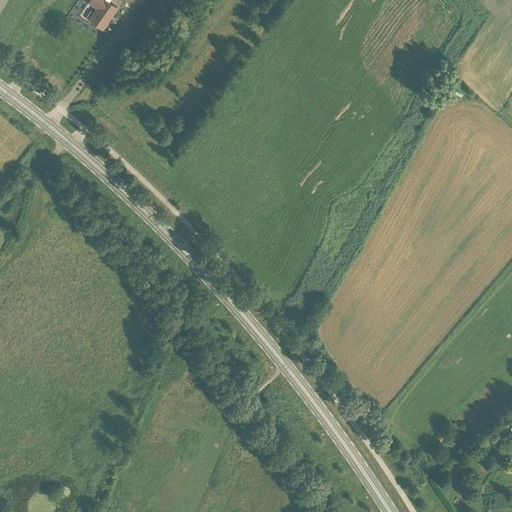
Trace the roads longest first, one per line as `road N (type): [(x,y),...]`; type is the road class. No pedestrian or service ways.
road 1 (secondary): [(241,313),(174,240),(0,88)]
road 2 (secondary): [(394,511),(303,380),(241,313)]
road 3 (secondary): [(241,313),(384,511)]
